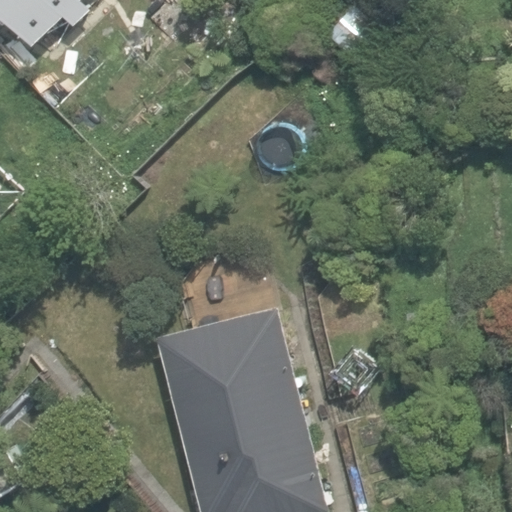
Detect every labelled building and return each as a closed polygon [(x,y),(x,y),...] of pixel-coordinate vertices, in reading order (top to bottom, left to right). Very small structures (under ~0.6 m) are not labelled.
[(2,0),(40,38),(70,10),(79,20),(97,3),(94,0),(2,0)] [(190,147),(212,173),(243,147),(221,120),(190,147)] [(0,227),(3,228),(9,189),(0,187),(0,227)] [(228,511),(229,511),(228,511),(310,511),(335,506),(284,300),(165,330),(210,511),(228,511)] [(0,451),(0,490),(1,492),(26,477),(9,447),(0,451)]
